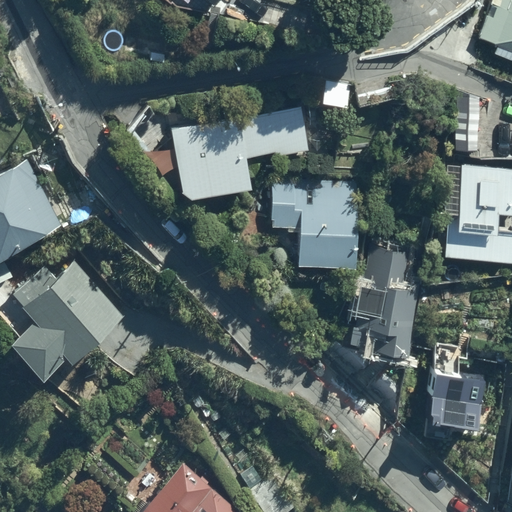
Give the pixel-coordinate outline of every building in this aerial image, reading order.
[(511,0),(492,0),(489,10),(484,8),(476,30),(493,36),(490,46),(511,53),(511,0)] [(477,94),(449,90),(446,117),(474,120),(477,94)] [(297,99),(165,116),(174,175),(185,182),(243,174),(240,144),(270,140),(270,143),(302,139),(297,99)] [(24,152),(0,163),(0,240),(59,217),(49,194),(46,195),(24,152)] [(511,213),(511,160),(457,157),(454,203),(444,203),(441,249),(510,253),(511,213)] [(356,175),(269,171),(269,220),(283,220),(283,227),(294,227),(294,258),(352,258),(356,175)] [(346,293),(354,295),(351,313),(347,312),(344,329),(402,340),(415,273),(401,271),(407,244),(367,236),(361,269),(352,267),(346,293)] [(8,283),(30,312),(6,330),(34,366),(60,345),(64,351),(71,346),(73,349),(90,336),(92,339),(104,329),(98,321),(117,306),(70,253),(48,264),(42,256),(8,283)] [(497,362),(429,349),(416,414),(471,425),(479,383),(493,385),(497,362)] [(181,452),(122,511),(234,511),(241,506),(181,452)] [(270,467),(245,486),(265,511),(275,511),(294,498),(270,467)]
